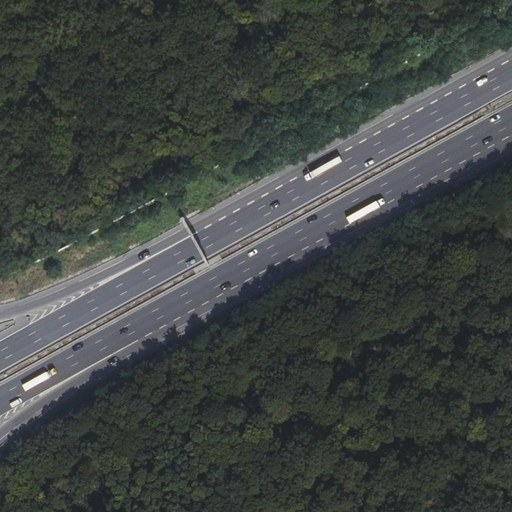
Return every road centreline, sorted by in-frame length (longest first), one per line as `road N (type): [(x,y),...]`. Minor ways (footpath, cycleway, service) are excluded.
road 1 (trunk): [(147,323),(511,124)]
road 2 (trunk): [(511,70),(205,239)]
road 3 (trunk): [(205,239),(0,356)]
road 4 (trunk): [(205,239),(154,247),(0,315)]
road 5 (trunk): [(0,432),(127,352),(147,323)]
road 6 (trunk): [(0,400),(147,323)]
